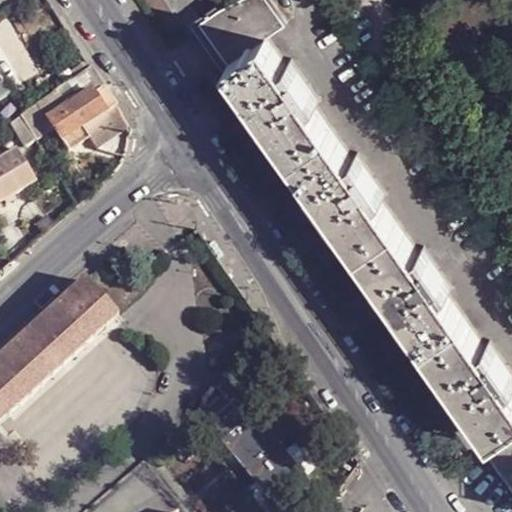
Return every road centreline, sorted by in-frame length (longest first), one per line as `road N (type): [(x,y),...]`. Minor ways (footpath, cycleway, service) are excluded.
road 1 (residential): [(433,511),(184,138)]
road 2 (tertiary): [(184,138),(0,313)]
road 3 (tertiary): [(184,138),(94,0)]
